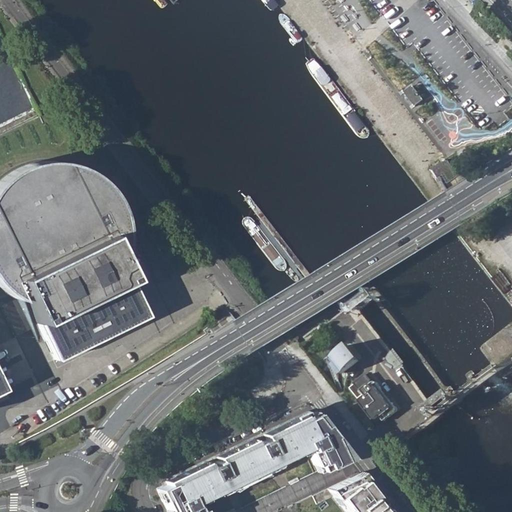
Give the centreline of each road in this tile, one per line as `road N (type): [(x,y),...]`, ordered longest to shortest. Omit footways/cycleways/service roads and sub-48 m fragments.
road 1 (residential): [(7,0),(312,391)]
road 2 (primary): [(208,356),(511,170)]
road 3 (residential): [(312,391),(151,474),(142,495),(148,511)]
road 4 (primary): [(208,356),(135,397),(72,467)]
road 5 (primary): [(92,487),(138,422),(208,356)]
road 6 (residential): [(405,511),(312,391)]
